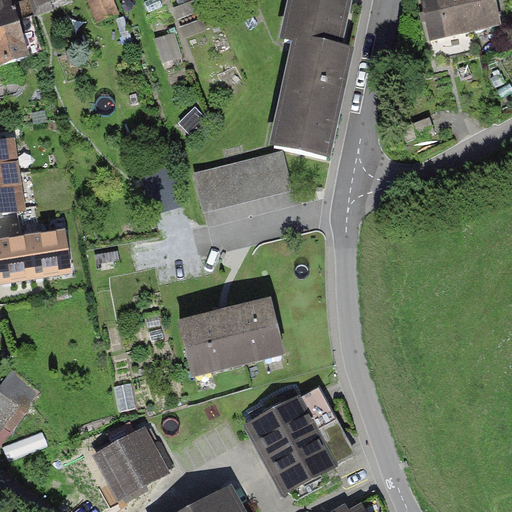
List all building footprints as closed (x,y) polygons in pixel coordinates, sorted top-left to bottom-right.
[(36,0),(39,8),(61,0),(36,0)] [(118,15),(112,0),(89,0),(98,22),(118,15)] [(350,0),(296,0),(287,42),(299,45),(339,53),(350,0)] [(495,0),(424,0),(433,41),(501,26),(495,0)] [(0,67),(45,53),(30,6),(26,3),(10,8),(6,3),(0,4),(0,67)] [(339,53),(299,45),(276,149),(327,160),(350,56),(339,53)] [(436,133),(431,119),(403,129),(408,143),(436,133)] [(0,214),(22,211),(12,146),(0,147),(0,214)] [(285,161),(194,182),(202,215),(293,194),(285,161)] [(64,235),(0,243),(0,270),(2,283),(70,274),(64,235)] [(271,307),(183,329),(195,377),(283,356),(271,307)] [(0,446),(1,447),(25,414),(43,393),(14,370),(0,390),(0,446)] [(299,401),(252,427),(288,493),(298,503),(323,489),(317,477),(335,467),(323,446),(343,435),(331,413),(312,424),(299,401)] [(152,430),(101,457),(126,504),(148,492),(145,485),(173,470),(152,430)] [(242,511),(232,494),(200,511),(242,511)]
